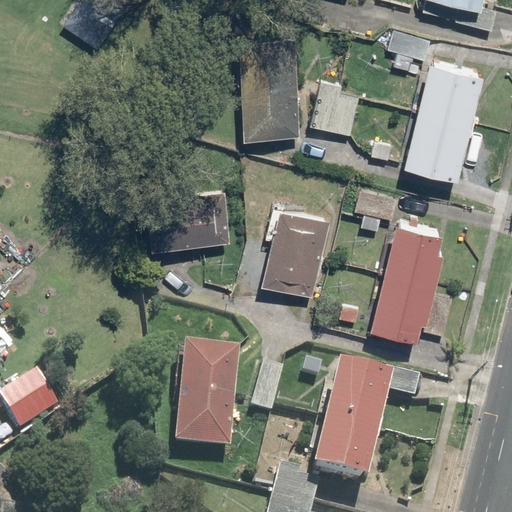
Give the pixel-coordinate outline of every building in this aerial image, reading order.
[(123,0),(77,0),(64,20),(99,44),(127,3),(123,0)] [(425,0),(424,7),(457,15),(457,18),(493,26),(498,6),(483,2),(483,0),(425,0)] [(425,56),(431,36),(394,26),(388,45),(425,56)] [(407,159),(460,172),(485,69),(432,56),(407,159)] [(351,131),(359,93),(340,89),(342,82),(321,78),(311,122),(351,131)] [(149,192),(154,244),(232,237),(227,185),(149,192)] [(398,195),(360,186),(355,206),(364,209),(361,222),(378,226),(381,212),(393,215),(398,195)] [(331,214),(281,203),(264,280),(313,291),(331,214)] [(399,216),(374,321),(420,333),(424,315),(429,317),(446,245),(441,244),(445,227),(399,216)] [(360,304),(338,299),(334,320),(356,325),(360,304)] [(173,444),(228,449),(236,351),(182,346),(173,444)] [(282,366),(260,361),(250,407),(271,412),(282,366)] [(364,482),(387,391),(412,397),(417,377),(384,369),(382,376),(336,365),(311,469),(364,482)] [(36,372),(0,394),(0,399),(19,430),(57,407),(36,372)] [(309,511),(317,481),(298,476),(300,469),(278,464),(266,511),(309,511)] [(0,511),(36,511),(40,509),(0,472),(0,511)]
